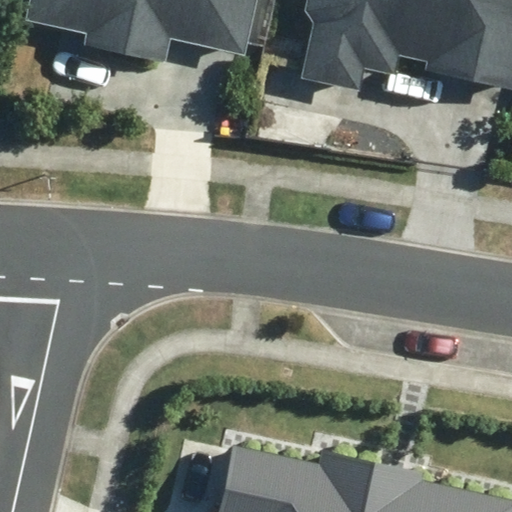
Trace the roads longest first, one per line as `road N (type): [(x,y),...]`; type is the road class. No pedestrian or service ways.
road 1 (residential): [(511,300),(261,259),(69,249)]
road 2 (residential): [(69,249),(12,511)]
